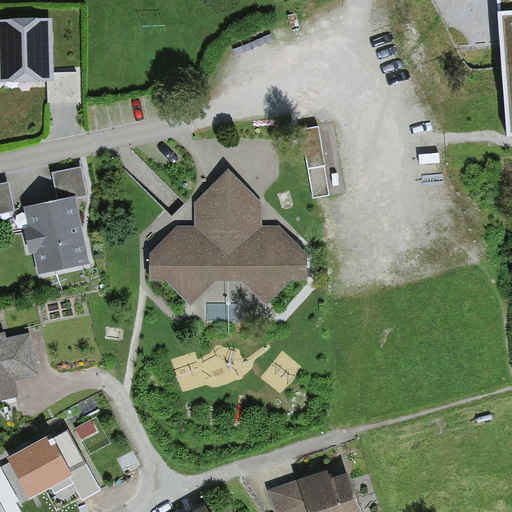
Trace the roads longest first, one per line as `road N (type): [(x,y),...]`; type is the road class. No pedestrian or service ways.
road 1 (residential): [(0,162),(182,121)]
road 2 (residential): [(167,493),(341,435)]
road 3 (residential): [(167,493),(108,386)]
